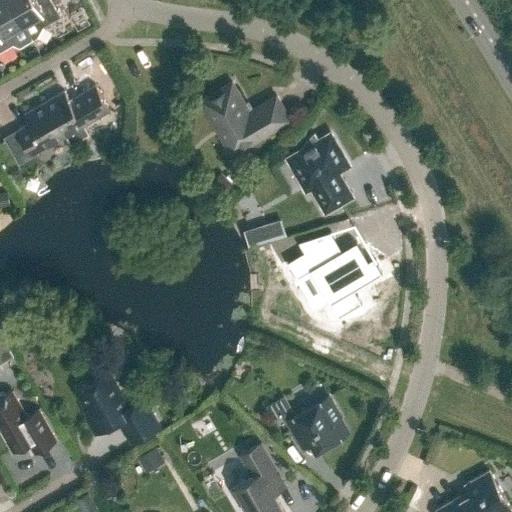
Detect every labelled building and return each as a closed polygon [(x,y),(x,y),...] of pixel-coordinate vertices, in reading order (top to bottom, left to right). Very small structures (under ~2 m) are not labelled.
[(32,40),(9,0),(0,0),(0,50),(13,43),(20,47),(32,40)] [(9,0),(32,40),(38,37),(44,26),(62,16),(52,0),(9,0)] [(77,30),(91,22),(83,8),(69,16),(77,30)] [(201,99),(232,153),(290,119),(276,95),(249,110),(232,81),(201,99)] [(70,98),(65,90),(45,101),(64,135),(110,109),(95,83),(70,98)] [(17,128),(25,141),(13,148),(20,161),(64,135),(45,101),(25,113),(29,121),(17,128)] [(315,132),(301,148),(302,150),(289,157),(307,188),(312,185),(326,209),(351,195),(337,170),(348,164),(330,133),(319,140),(315,132)] [(227,175),(226,176),(221,171),(213,180),(224,192),(234,182),(227,175)] [(0,205),(10,204),(8,191),(0,192),(0,205)] [(331,231),(299,241),(305,251),(288,261),(296,274),(298,277),(311,269),(329,299),(339,316),(362,302),(354,289),(382,272),(376,261),(375,260),(373,256),(368,259),(357,240),(342,249),(331,231)] [(0,348),(6,359),(13,355),(0,332),(0,348)] [(133,441),(160,426),(143,397),(129,406),(107,370),(104,372),(102,371),(90,378),(90,380),(76,388),(91,413),(87,416),(97,433),(120,419),(133,441)] [(35,451),(57,438),(39,408),(27,415),(13,390),(6,394),(1,393),(0,393),(0,427),(13,450),(29,441),(35,451)] [(292,407),(281,413),(294,435),(301,447),(311,441),(313,444),(316,449),(349,430),(341,416),(343,415),(333,398),(325,396),(296,413),(292,407)] [(245,501),(251,511),(284,511),(285,511),(270,486),(282,479),(261,442),(241,454),(253,475),(231,487),(240,504),(245,501)] [(146,472),(165,461),(156,446),(137,457),(146,472)] [(437,508),(439,511),(504,511),(511,508),(489,469),(465,483),(469,490),(437,508)] [(80,511),(96,511),(98,511),(89,492),(74,500),(80,511)]
